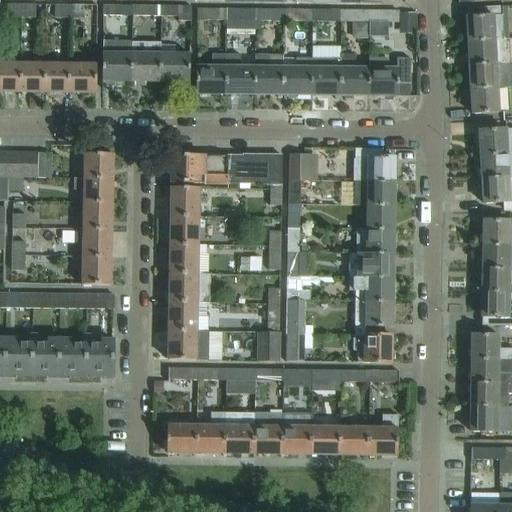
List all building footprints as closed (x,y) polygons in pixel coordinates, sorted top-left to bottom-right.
[(0,17),(18,18),(18,4),(0,4),(0,17)] [(18,4),(18,18),(34,18),(35,5),(18,4)] [(70,19),(70,6),(54,6),(54,19),(70,19)] [(70,6),(70,19),(82,19),(82,6),(70,6)] [(121,7),(102,6),(102,17),(121,17),(121,7)] [(160,18),(160,7),(130,7),(130,18),(148,18),(160,18)] [(160,7),(160,18),(177,18),(177,21),(189,21),(190,8),(160,7)] [(468,42),(503,40),(502,27),(501,7),(476,8),(477,17),(466,18),(468,42)] [(226,22),(226,11),(197,10),(197,22),(226,22)] [(254,22),(254,11),(226,11),(226,22),(254,22)] [(284,22),(284,11),(254,11),(254,22),(284,22)] [(311,22),(311,11),(284,11),(284,22),(311,22)] [(340,22),(340,11),(311,11),(311,22),(340,22)] [(369,22),(369,11),(340,11),(340,22),(353,22),(368,22),(369,22)] [(369,11),(369,22),(378,22),(398,23),(398,11),(369,11)] [(415,13),(399,14),(399,34),(415,34),(415,13)] [(353,22),(353,38),(368,38),(368,22),(353,22)] [(469,68),(509,65),(508,40),(503,40),(468,42),(469,68)] [(102,62),(102,82),(130,83),(130,54),(131,42),(131,41),(114,41),(103,41),(102,54),(102,62)] [(159,83),(159,43),(131,42),(130,54),(130,83),(159,83)] [(159,43),(159,83),(189,83),(189,55),(175,55),(175,46),(161,45),(161,43),(159,43)] [(196,95),(226,95),(226,55),(211,55),(211,68),(196,68),(196,95)] [(253,96),(254,69),(240,69),(240,55),(226,55),(226,95),(253,96)] [(283,96),(283,58),(283,56),(255,55),(255,69),(254,69),(253,96),(283,96)] [(368,97),(369,70),(354,69),(354,55),(340,55),(340,69),(339,69),(339,96),(368,97)] [(311,96),(311,69),(311,59),(283,58),(283,96),(311,96)] [(369,70),(368,97),(397,97),(397,84),(410,84),(410,59),(397,59),(396,70),(391,70),(391,64),(385,58),(369,58),(369,70)] [(0,92),(17,93),(18,64),(0,63),(0,92)] [(43,93),(44,64),(18,64),(17,93),(43,93)] [(69,94),(69,64),(44,64),(43,93),(69,94)] [(69,64),(69,94),(96,94),(96,65),(69,64)] [(470,90),(497,89),(511,88),(509,65),(469,68),(470,90)] [(339,96),(339,69),(311,69),(311,96),(339,96)] [(497,89),(470,90),(472,115),(498,113),(497,89)] [(480,155),(511,153),(511,129),(505,130),(479,131),(480,155)] [(0,177),(9,178),(10,153),(0,153),(0,177)] [(22,178),(23,153),(10,153),(9,178),(22,178)] [(37,178),(37,154),(37,153),(23,153),(22,178),(37,178)] [(481,180),(511,178),(511,153),(480,155),(481,180)] [(37,154),(37,178),(50,178),(50,154),(37,154)] [(73,179),(112,180),(113,155),(83,154),(83,179),(73,179)] [(269,190),(281,190),(281,156),(242,156),(242,157),(199,157),(199,156),(171,155),(171,184),(199,184),(199,176),(227,176),(227,184),(269,185),(269,190)] [(288,182),(300,182),(300,177),(303,177),(304,156),(289,156),(288,182)] [(368,183),(394,183),(394,158),(368,158),(353,158),(353,182),(368,183)] [(9,178),(0,177),(0,200),(5,200),(5,189),(8,189),(8,191),(9,191),(9,178)] [(9,178),(9,191),(22,191),(22,178),(9,178)] [(511,178),(481,180),(483,204),(505,203),(506,212),(511,211),(511,178)] [(112,204),(112,180),(73,179),(73,191),(83,191),(82,204),(112,204)] [(299,206),(300,182),(288,182),(288,206),(299,206)] [(394,207),(394,183),(368,183),(368,194),(354,193),(353,206),(367,206),(367,207),(394,207)] [(170,217),(198,218),(198,189),(171,188),(170,217)] [(281,206),(281,190),(269,190),(269,206),(281,206)] [(111,233),(112,204),(82,204),(82,233),(111,233)] [(299,231),(299,206),(288,206),(287,231),(299,231)] [(393,231),(394,207),(367,207),(367,230),(357,230),(357,231),(393,231)] [(11,230),(24,231),(25,215),(11,215),(11,230)] [(197,246),(198,218),(170,217),(170,246),(197,246)] [(483,246),(511,245),(511,221),(483,221),(483,246)] [(298,254),(299,231),(287,231),(287,253),(298,254)] [(393,255),(393,231),(357,231),(356,255),(393,255)] [(268,248),(280,248),(280,232),(269,232),(268,248)] [(111,259),(111,233),(82,233),(81,259),(111,259)] [(11,257),(24,257),(24,243),(11,243),(11,257)] [(511,245),(483,246),(482,271),(511,270),(511,245)] [(197,275),(197,246),(170,246),(169,274),(197,275)] [(280,272),(280,248),(268,248),(268,271),(280,272)] [(298,278),(298,254),(287,253),(286,278),(318,279),(318,278),(298,278)] [(393,255),(356,255),(349,255),(349,279),(392,280),(393,255)] [(24,272),(24,257),(11,257),(10,271),(24,272)] [(110,286),(111,259),(81,259),(81,286),(110,286)] [(511,284),(511,270),(482,271),(482,293),(508,293),(508,284),(511,284)] [(209,275),(197,275),(169,274),(169,303),(208,304),(209,275)] [(318,288),(318,279),(286,278),(286,302),(304,302),(309,302),(309,292),(301,292),(301,287),(318,288)] [(392,303),(392,280),(349,279),(349,291),(355,291),(355,303),(392,303)] [(268,305),(279,305),(279,290),(268,290),(268,305)] [(511,293),(508,294),(508,293),(482,293),(481,318),(508,319),(508,318),(511,318),(511,293)] [(19,309),(19,295),(5,295),(5,309),(19,309)] [(32,309),(32,295),(19,295),(19,309),(32,309)] [(46,309),(46,295),(32,295),(32,309),(46,309)] [(59,309),(60,296),(46,295),(46,309),(59,309)] [(73,310),(73,296),(60,296),(59,309),(73,310)] [(86,310),(87,296),(73,296),(73,310),(86,310)] [(100,310),(100,296),(87,296),(86,310),(100,310)] [(100,296),(100,310),(113,310),(114,296),(100,296)] [(303,335),(304,302),(286,302),(285,335),(303,335)] [(208,304),(169,303),(168,331),(196,332),(196,304),(208,304)] [(392,327),(392,303),(355,303),(354,336),(382,336),(382,327),(392,327)] [(279,334),(279,305),(268,305),(267,333),(279,334)] [(207,332),(196,332),(168,331),(168,361),(207,361),(207,332)] [(279,334),(267,333),(256,333),(256,363),(279,363),(280,334),(279,334)] [(5,340),(4,376),(31,376),(32,345),(32,340),(32,334),(25,334),(25,340),(5,340)] [(32,345),(31,376),(58,377),(59,340),(37,340),(38,334),(32,334),(32,340),(32,345)] [(59,340),(58,377),(85,377),(86,341),(86,334),(79,334),(79,340),(59,340)] [(86,341),(85,377),(112,378),(113,341),(93,341),(91,341),(91,334),(86,334),(86,341)] [(303,363),(303,335),(285,335),(285,362),(303,363)] [(471,359),(511,360),(511,350),(498,350),(498,335),(471,335),(471,359)] [(392,337),(382,336),(354,336),(353,336),(352,352),(357,352),(357,363),(391,364),(392,337)] [(511,360),(471,359),(471,384),(511,383),(511,360)] [(200,381),(201,369),(168,369),(167,381),(200,381)] [(225,381),(225,370),(201,369),(200,381),(225,381)] [(254,382),(254,370),(225,370),(225,381),(254,382)] [(283,382),(283,371),(254,370),(254,382),(283,382)] [(311,383),(312,371),(283,371),(283,382),(311,383)] [(340,383),(340,371),(312,371),(311,383),(340,383)] [(365,383),(365,372),(340,371),(340,383),(365,383)] [(365,372),(365,383),(398,384),(398,372),(365,372)] [(511,394),(511,383),(471,384),(470,408),(510,409),(510,408),(508,408),(508,394),(511,394)] [(298,405),(320,405),(320,395),(298,395),(298,405)] [(511,432),(510,432),(510,409),(470,408),(470,432),(483,432),(483,441),(511,441),(511,432)] [(224,454),(224,414),(210,414),(210,427),(196,427),(195,454),(224,454)] [(253,455),(253,414),(224,414),(224,454),(253,455)] [(282,455),(283,414),(253,414),(253,455),(282,455)] [(310,455),(311,428),(311,415),(283,414),(282,455),(310,455)] [(369,429),(368,456),(397,457),(398,416),(382,416),(381,429),(369,429)] [(195,454),(196,427),(167,426),(166,453),(195,454)] [(340,456),(340,429),(311,428),(310,455),(340,456)] [(368,456),(369,429),(340,429),(340,456),(368,456)] [(503,461),(503,449),(470,449),(470,460),(503,461)] [(511,461),(511,449),(503,449),(503,461),(511,461)] [(467,480),(481,479),(480,466),(467,467),(467,480)] [(511,511),(511,494),(498,494),(498,507),(497,511),(511,511)]
